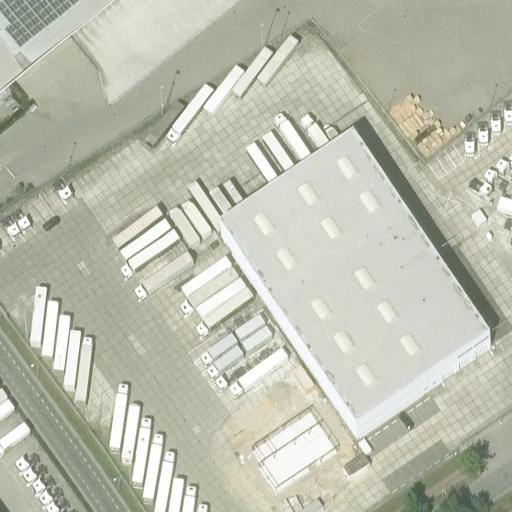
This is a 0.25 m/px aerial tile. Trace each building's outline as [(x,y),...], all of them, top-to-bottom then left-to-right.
[(0,0),(0,71),(86,0),(0,0)] [(433,142),(511,87),(511,20),(389,106),(410,137),(423,128),(433,142)] [(220,241),(356,442),(490,351),(353,151),(220,241)] [(116,246),(150,299),(200,267),(185,244),(187,243),(178,228),(174,231),(164,215),(116,246)] [(297,423),(237,463),(247,478),(244,481),(261,506),(324,463),(297,423)]
